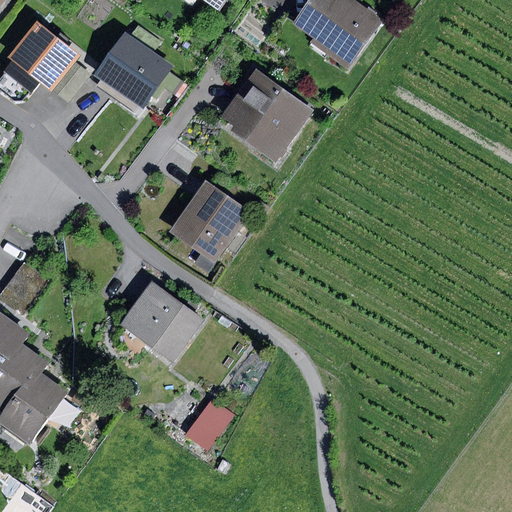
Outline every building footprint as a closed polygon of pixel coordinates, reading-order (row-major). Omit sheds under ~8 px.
[(203,0),(220,12),(228,0),(203,0)] [(383,21),(352,0),(312,0),(295,25),(303,30),(314,38),(310,43),(348,70),(383,21)] [(303,30),(295,25),(283,17),(269,39),(288,52),(303,30)] [(81,56),(38,22),(9,58),(52,92),(75,63),(81,56)] [(175,66),(126,32),(95,77),(143,110),(157,90),(161,85),(175,94),(184,82),(171,73),(175,66)] [(91,75),(75,63),(52,92),(68,104),(91,75)] [(256,70),(223,116),(235,125),(229,133),(276,166),(315,111),(256,70)] [(205,179),(170,232),(215,262),(250,209),(205,179)] [(24,263),(0,297),(0,300),(24,317),(50,281),(24,263)] [(152,283),(121,326),(173,364),(204,322),(152,283)] [(0,366),(17,342),(25,332),(0,314),(0,366)] [(0,407),(10,414),(39,374),(47,363),(17,342),(0,366),(0,407)] [(10,414),(2,425),(29,446),(67,394),(39,374),(10,414)] [(78,392),(73,400),(82,406),(88,398),(78,392)] [(213,398),(186,435),(209,451),(235,415),(213,398)] [(222,460),(217,470),(228,476),(233,465),(222,460)]
